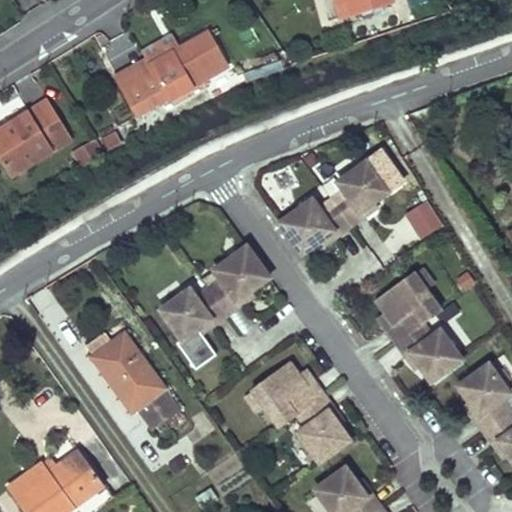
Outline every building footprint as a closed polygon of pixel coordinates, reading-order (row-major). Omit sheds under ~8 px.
[(331,0),(341,30),(353,26),(345,0),(331,0)] [(345,0),(353,26),(394,14),(389,0),(345,0)] [(136,114),(166,97),(168,100),(225,67),(204,32),(177,48),(148,65),(148,67),(119,84),(136,114)] [(148,65),(177,48),(173,40),(143,58),(148,65)] [(119,84),(148,67),(148,65),(143,58),(114,75),(119,84)] [(22,111),(39,135),(57,122),(40,98),(22,111)] [(0,167),(8,179),(67,137),(57,122),(39,135),(22,111),(0,127),(0,167)] [(107,126),(95,135),(102,144),(115,135),(107,126)] [(77,144),(89,160),(100,152),(88,136),(77,144)] [(390,191),(368,161),(338,182),(344,191),(332,200),(350,226),(364,216),(361,212),(375,202),(390,191)] [(406,211),(422,239),(445,227),(429,198),(406,211)] [(350,226),(332,200),(319,209),(312,200),(298,210),(302,215),(285,228),(283,229),(302,255),(320,241),(334,232),(337,236),(350,226)] [(378,206),(375,202),(361,212),(364,216),(378,206)] [(302,215),(298,210),(281,222),(285,228),(302,215)] [(337,236),(334,232),(320,241),(323,246),(337,236)] [(247,253),(243,247),(226,259),(230,265),(247,253)] [(268,277),(250,251),(247,253),(230,265),(226,259),(213,269),(219,278),(206,288),(225,314),(239,304),(236,300),(249,290),(268,277)] [(383,312),(392,324),(385,329),(395,343),(421,325),(439,312),(412,273),(375,300),(383,312)] [(225,314),(206,288),(193,297),(187,288),(158,310),(180,340),(195,330),(208,320),(211,324),(225,314)] [(252,294),(249,290),(236,300),(239,304),(252,294)] [(376,317),(385,329),(392,324),(383,312),(376,317)] [(211,324),(208,320),(195,330),(198,334),(211,324)] [(395,343),(405,357),(409,354),(419,368),(429,383),(460,361),(448,344),(439,350),(421,325),(395,343)] [(94,355),(91,356),(132,414),(138,409),(152,429),(180,410),(166,389),(167,388),(127,332),(113,341),(94,355)] [(88,346),(94,355),(113,341),(108,333),(88,346)] [(0,370),(9,371),(10,346),(0,345),(0,370)] [(405,357),(415,371),(419,368),(409,354),(405,357)] [(249,390),(276,428),(294,415),(320,397),(310,383),(303,388),(294,376),(286,364),(249,390)] [(468,401),(478,415),(474,418),(484,432),(510,413),(492,388),(500,381),(488,364),(457,386),(468,401)] [(294,376),(303,388),(310,383),(302,371),(294,376)] [(294,415),(312,441),(304,447),(316,464),(346,442),(336,427),(326,414),(330,411),(320,397),(294,415)] [(464,404),(474,418),(478,415),(468,401),(464,404)] [(326,414),(336,427),(340,424),(330,411),(326,414)] [(493,445),(497,442),(507,456),(511,462),(511,416),(510,413),(484,432),(493,445)] [(497,442),(493,445),(503,459),(507,456),(497,442)] [(43,462),(7,487),(25,511),(62,511),(104,483),(79,449),(49,468),(43,462)] [(333,501),(341,511),(370,511),(377,507),(367,494),(363,497),(353,483),(343,468),(312,489),(325,507),(333,501)] [(353,483),(363,497),(367,494),(357,480),(353,483)]
